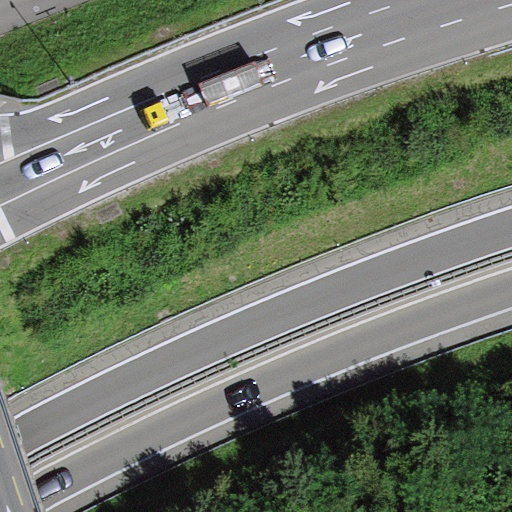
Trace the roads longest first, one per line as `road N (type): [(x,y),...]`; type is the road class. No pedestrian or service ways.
road 1 (motorway): [(4,511),(168,426),(511,290)]
road 2 (primary): [(511,227),(294,307),(0,439)]
road 3 (primary): [(454,0),(133,122)]
road 4 (primary): [(133,122),(0,200)]
road 5 (primary): [(133,122),(0,147)]
